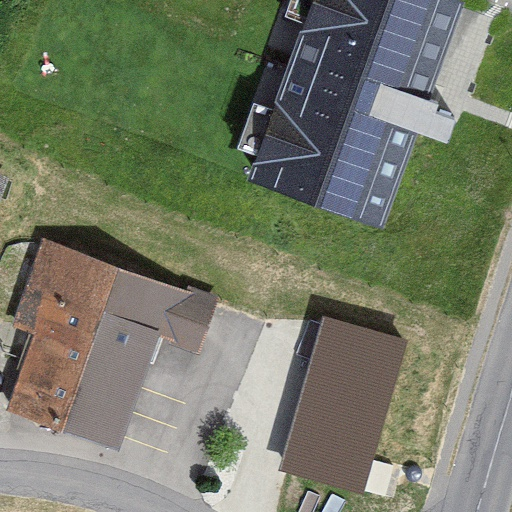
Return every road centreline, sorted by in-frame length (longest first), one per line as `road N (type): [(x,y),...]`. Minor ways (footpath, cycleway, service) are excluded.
road 1 (residential): [(0,489),(85,484),(150,511)]
road 2 (tertiary): [(511,397),(477,511)]
